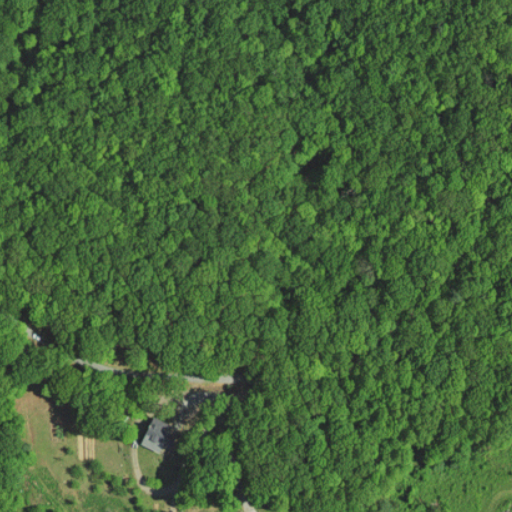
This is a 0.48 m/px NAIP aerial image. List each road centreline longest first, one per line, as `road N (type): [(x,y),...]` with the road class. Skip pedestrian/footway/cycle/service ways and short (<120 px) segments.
road 1 (residential): [(419,299),(347,365),(262,372),(107,358),(67,346),(0,300)]
road 2 (residential): [(262,372),(203,426),(174,511)]
road 3 (residential): [(419,299),(455,264),(511,168)]
